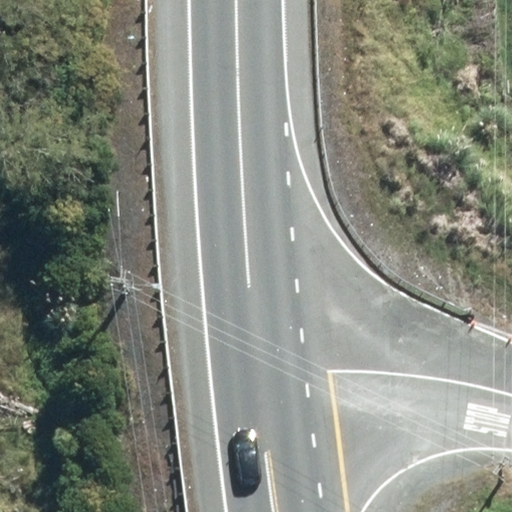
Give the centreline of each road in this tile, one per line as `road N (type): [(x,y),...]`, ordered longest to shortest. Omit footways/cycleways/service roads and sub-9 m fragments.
road 1 (trunk): [(235,0),(260,374)]
road 2 (unclassified): [(511,400),(424,380),(260,374)]
road 3 (trunk): [(260,374),(282,511)]
